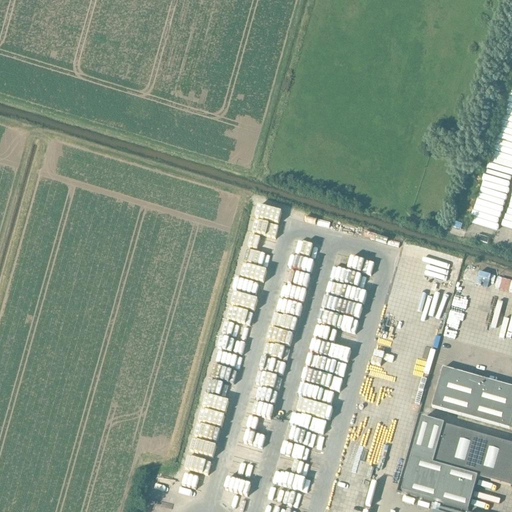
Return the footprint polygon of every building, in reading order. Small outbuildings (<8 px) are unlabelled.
[(451,227),(460,230),(462,225),(453,221),(451,227)] [(487,244),(489,239),(478,235),(476,241),(487,244)] [(511,430),(511,388),(443,369),(432,408),(511,430)] [(402,492),(402,493),(467,511),(468,511),(478,478),(511,487),(511,445),(444,426),(423,420),(402,492)] [(362,511),(370,487),(348,480),(339,511),(362,511)]
